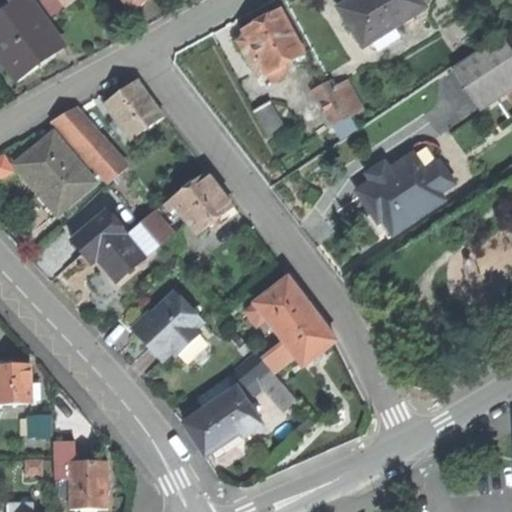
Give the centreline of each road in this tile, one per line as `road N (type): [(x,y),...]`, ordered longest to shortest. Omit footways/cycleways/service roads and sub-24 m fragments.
road 1 (residential): [(410,442),(339,309),(145,52)]
road 2 (residential): [(0,269),(118,396),(162,456),(188,511)]
road 3 (residential): [(0,133),(145,52)]
